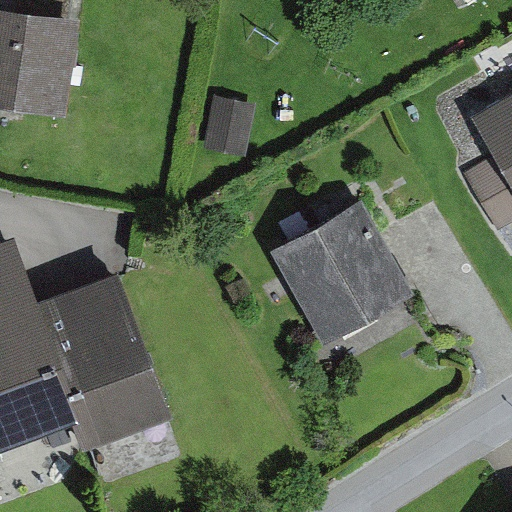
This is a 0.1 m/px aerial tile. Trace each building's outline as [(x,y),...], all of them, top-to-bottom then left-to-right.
[(14,0),(14,2),(0,0),(0,101),(66,111),(80,12),(71,11),(72,0),(14,0)] [(511,89),(473,113),(497,152),(464,172),(498,229),(511,220),(511,89)] [(256,102),(215,93),(203,147),(245,156),(256,102)] [(359,194),(268,247),(324,340),(414,287),(359,194)] [(14,230),(0,235),(0,441),(71,415),(83,446),(175,411),(119,264),(38,294),(14,230)]
